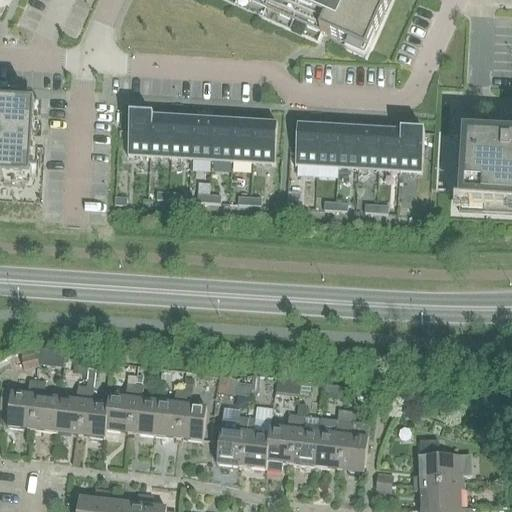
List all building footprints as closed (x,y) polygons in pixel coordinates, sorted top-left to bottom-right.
[(243,0),(366,54),(390,0),(243,0)] [(0,185),(32,187),(37,99),(3,97),(3,102),(0,101),(0,185)] [(151,160),(153,119),(130,118),(128,159),(151,160)] [(171,161),(174,120),(153,119),(151,160),(171,161)] [(192,162),(194,122),(174,120),(171,161),(192,162)] [(212,164),(214,123),(194,122),(192,162),(212,164)] [(232,165),(235,124),(214,123),(212,164),(232,165)] [(253,166),(255,125),(235,124),(232,165),(253,166)] [(275,167),(278,127),(255,125),(253,166),(275,167)] [(318,170),(321,129),(298,128),(295,169),(318,170)] [(339,171),(341,130),(321,129),(318,170),(339,171)] [(359,172),(361,132),(341,130),(339,171),(359,172)] [(379,174),(382,133),(361,132),(359,172),(379,174)] [(400,175),(402,134),(382,133),(379,174),(400,175)] [(422,176),(425,135),(402,134),(400,175),(422,176)] [(463,134),(459,212),(511,215),(511,134),(500,138),(500,136),(463,134)] [(157,195),(157,203),(169,203),(169,196),(157,195)] [(169,196),(169,203),(180,204),(181,196),(169,196)] [(209,206),(210,198),(198,197),(198,205),(209,206)] [(222,199),(210,198),(209,206),(221,207),(222,199)] [(127,209),(128,201),(116,200),(115,208),(127,209)] [(250,208),(251,200),(239,200),(238,208),(250,208)] [(262,201),(251,200),(250,208),(262,209),(262,201)] [(299,211),(299,203),(287,203),(287,211),(299,211)] [(336,214),(336,205),(325,205),(324,213),(336,214)] [(348,206),(336,205),(336,214),(348,214),(348,206)] [(377,216),(377,208),(366,207),(365,215),(377,216)] [(389,209),(377,208),(377,216),(388,217),(389,209)] [(418,218),(417,226),(429,227),(430,219),(418,218)] [(8,431),(33,433),(39,384),(30,383),(28,397),(14,395),(14,393),(3,392),(1,411),(10,413),(8,431)] [(33,433),(57,436),(61,401),(44,399),(45,385),(39,384),(33,433)] [(131,436),(136,387),(127,386),(126,400),(109,398),(108,406),(110,406),(106,434),(131,436)] [(144,388),(136,387),(131,436),(155,439),(159,404),(142,402),(144,388)] [(81,439),(87,389),(78,388),(76,403),(61,401),(57,436),(81,439)] [(87,389),(81,439),(105,442),(106,434),(110,406),(108,406),(93,404),(94,390),(87,389)] [(155,439),(179,442),(185,393),(175,392),(174,406),(159,404),(155,439)] [(190,408),(192,394),(185,393),(179,442),(203,445),(207,410),(190,408)] [(322,422),(320,435),(316,471),(341,474),(347,414),(339,413),(338,424),(322,422)] [(347,414),(341,474),(364,476),(370,427),(354,426),(355,415),(347,414)] [(283,467),(292,468),(297,418),(290,417),(288,431),(271,429),(266,472),(282,474),(283,467)] [(305,419),(297,418),(292,468),(316,471),(320,435),(322,422),(305,420),(305,419)] [(222,423),(221,432),(217,467),(242,470),(248,420),(240,419),(239,425),(222,423)] [(242,470),(266,472),(271,429),(272,423),(248,420),(242,470)] [(460,479),(464,479),(464,480),(473,480),(472,459),(440,460),(440,444),(422,444),(422,460),(420,461),(421,480),(417,480),(417,495),(422,495),(422,494),(440,494),(439,480),(460,480),(460,479)] [(375,487),(393,488),(394,478),(376,476),(375,487)] [(422,494),(422,495),(422,511),(461,511),(461,494),(465,493),(464,480),(464,479),(460,479),(460,480),(439,480),(440,494),(422,494)] [(393,488),(375,487),(374,495),(392,497),(393,488)] [(80,502),(79,511),(102,511),(104,495),(97,494),(96,503),(80,502)] [(102,511),(124,511),(125,507),(110,506),(112,496),(104,495),(102,511)] [(124,511),(145,511),(147,500),(140,499),(139,509),(125,507),(124,511)] [(147,500),(145,511),(163,511),(153,511),(154,501),(147,500)]
